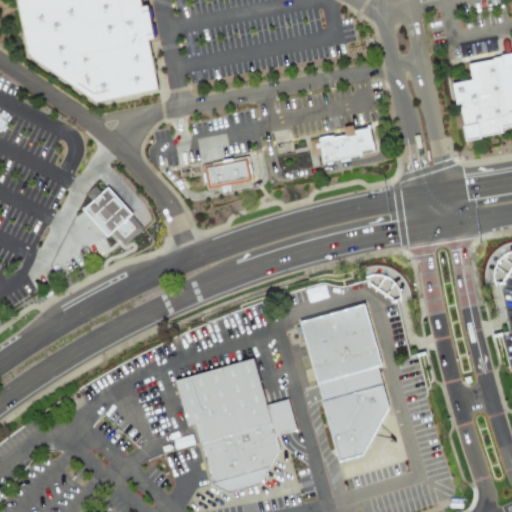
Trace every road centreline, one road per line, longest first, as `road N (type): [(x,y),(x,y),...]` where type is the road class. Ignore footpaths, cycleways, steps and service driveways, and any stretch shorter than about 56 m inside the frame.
road 1 (secondary): [(408,187),(269,219),(128,275)]
road 2 (residential): [(415,242),(444,383),(476,482),(475,511)]
road 3 (secondary): [(0,417),(105,348),(243,286)]
road 4 (secondary): [(243,286),(415,242)]
road 5 (residential): [(496,389),(462,234)]
